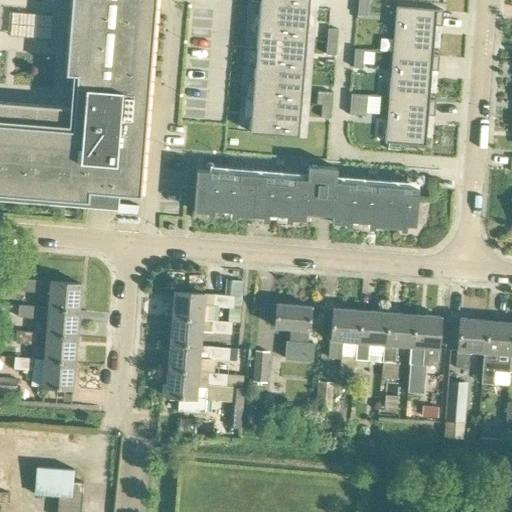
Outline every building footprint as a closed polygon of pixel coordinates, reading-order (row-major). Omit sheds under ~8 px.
[(70,0),(65,73),(75,74),(73,107),(0,101),(0,193),(108,202),(109,192),(139,195),(154,0),(70,0)] [(254,0),(260,0),(259,5),(308,9),(316,10),(316,0),(254,0)] [(366,16),(367,0),(357,0),(356,15),(366,16)] [(259,5),(257,37),(306,41),(308,9),(259,5)] [(398,6),(394,52),(435,55),(437,25),(443,25),(445,10),(398,6)] [(336,30),(329,29),(327,29),(326,41),(335,42),(336,30)] [(257,37),(254,68),(303,72),(306,41),(257,37)] [(334,55),(335,42),(326,41),(325,54),(334,55)] [(361,68),(363,49),(354,49),(353,67),(361,68)] [(394,52),(390,97),(431,100),(433,70),(440,71),(441,56),(435,55),(394,52)] [(300,104),(303,72),(254,68),(252,99),(300,104)] [(330,105),(331,92),(317,91),(316,104),(321,104),(330,105)] [(366,116),(368,95),(350,94),(349,114),(366,116)] [(431,100),(390,97),(387,142),(427,145),(430,115),(436,116),(438,101),(431,100)] [(252,99),(249,131),(298,135),(300,104),(252,99)] [(329,118),(330,105),(321,104),(320,117),(329,118)] [(196,169),(193,210),(206,211),(206,208),(236,211),(235,214),(261,216),(261,213),(291,216),(290,219),(304,220),(305,212),(331,215),(330,222),(344,223),(344,220),(373,223),(373,226),(398,228),(399,225),(414,226),(417,189),(409,188),(408,194),(401,194),(402,187),(376,185),(376,192),(369,191),(369,185),(354,183),(353,190),(346,189),(347,183),(334,181),(336,168),(307,166),(306,179),(293,178),(293,184),(286,184),(287,177),(271,176),(270,182),(264,182),(264,175),(238,173),(238,180),(231,179),(232,173),(216,171),(216,178),(209,177),(209,171),(196,169)] [(117,204),(117,213),(137,214),(137,205),(117,204)] [(40,292),(41,280),(21,278),(20,290),(40,292)] [(78,310),(80,283),(50,281),(48,307),(78,310)] [(174,290),(172,317),(202,320),(202,319),(203,307),(203,305),(232,308),(233,302),(241,302),(243,282),(226,281),(225,295),(174,290)] [(310,306),(276,303),(274,326),(291,327),(290,340),(285,340),(283,357),(311,360),(313,342),(307,342),(308,329),(309,329),(310,306)] [(48,307),(18,304),(17,316),(47,319),(46,333),(76,336),(78,310),(48,307)] [(357,341),(360,310),(332,308),(328,357),(341,358),(342,340),(357,341)] [(357,341),(355,359),(368,360),(369,342),(384,344),(387,312),(360,310),(357,341)] [(384,344),(382,361),(395,362),(397,345),(411,346),(414,314),(387,312),(384,344)] [(437,366),(441,317),(414,314),(411,346),(409,364),(437,366)] [(172,317),(170,344),(200,346),(200,345),(201,331),(231,334),(231,322),(224,321),(202,319),(202,320),(172,317)] [(484,352),(487,320),(459,318),(455,367),(468,368),(469,351),(484,352)] [(484,352),(482,370),(481,384),(494,385),(495,372),(509,373),(509,372),(511,354),(511,342),(511,322),(487,320),(484,352)] [(15,343),(35,345),(36,332),(16,331),(15,343)] [(44,360),(74,362),(76,336),(46,333),(44,359),(44,360)] [(170,344),(167,370),(198,372),(198,371),(199,358),(229,360),(230,348),(200,345),(200,346),(170,344)] [(253,381),(266,382),(268,352),(255,351),(253,381)] [(44,360),(44,359),(14,357),(13,369),(43,371),(42,386),(72,389),(74,362),(44,360)] [(198,372),(167,370),(165,396),(179,397),(177,410),(204,412),(206,398),(195,397),(196,386),(207,387),(207,384),(226,386),(227,374),(198,371),(198,372)] [(0,392),(16,393),(17,379),(0,377),(0,392)] [(315,410),(331,411),(333,383),(317,381),(315,410)] [(230,402),(232,388),(209,385),(207,400),(230,402)] [(230,402),(228,427),(240,428),(244,387),(232,386),(232,388),(230,402)] [(466,395),(446,394),(444,421),(464,422),(466,395)] [(245,401),(244,413),(255,413),(255,406),(251,401),(245,401)] [(437,418),(438,407),(422,405),(421,416),(437,418)] [(480,432),(478,454),(502,456),(504,434),(480,432)] [(80,511),(83,482),(73,481),(74,469),(37,466),(35,494),(59,496),(57,511),(80,511)]
